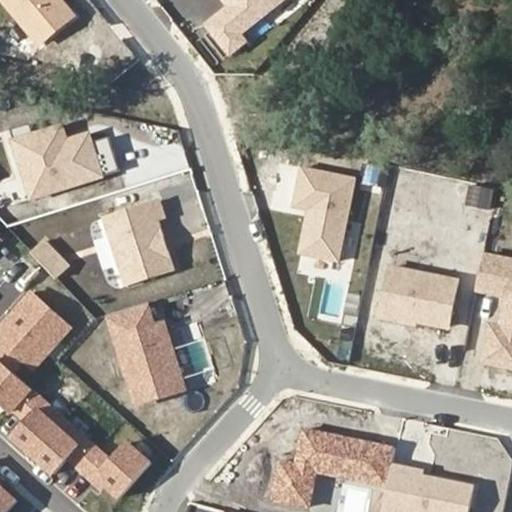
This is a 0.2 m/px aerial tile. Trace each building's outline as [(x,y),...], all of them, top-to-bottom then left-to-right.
[(67,0),(5,0),(41,42),(78,13),(67,0)] [(281,0),(225,0),(227,2),(206,18),(226,43),(281,0)] [(68,117),(14,134),(35,198),(113,173),(97,125),(73,133),(68,117)] [(358,181),(304,170),(297,206),(308,208),(299,254),(342,262),(358,181)] [(162,193),(107,211),(130,284),(185,266),(162,193)] [(0,255),(10,245),(0,235),(0,255)] [(511,250),(487,245),(479,284),(497,288),(482,358),(511,364),(511,250)] [(461,280),(389,266),(379,320),(450,334),(461,280)] [(334,278),(326,307),(345,313),(353,283),(334,278)] [(70,331),(28,295),(0,328),(0,410),(23,431),(18,442),(60,477),(71,465),(119,505),(154,464),(127,441),(112,458),(25,385),(70,331)] [(161,302),(107,319),(137,414),(192,396),(161,302)] [(343,480),(385,489),(390,468),(393,452),(302,433),(295,468),(278,465),(271,502),(308,510),(315,474),(321,476),(322,471),(345,475),(343,480)] [(467,511),(472,489),(421,479),(422,474),(390,468),(385,489),(380,511),(467,511)] [(321,476),(343,480),(345,475),(322,471),(321,476)] [(0,491),(0,511),(17,511),(20,509),(0,491)]
